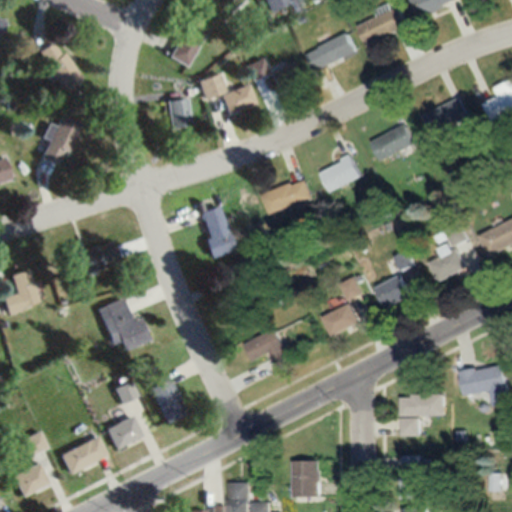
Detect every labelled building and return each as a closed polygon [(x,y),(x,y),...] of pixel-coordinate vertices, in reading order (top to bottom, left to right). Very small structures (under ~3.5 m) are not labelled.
[(204,0),(202,1),(215,20),(244,0),(204,0)] [(262,0),(266,11),(289,2),(292,11),(301,7),(298,0),(262,0)] [(463,0),(414,0),(422,17),(463,0)] [(370,45),(412,27),(403,6),(361,24),(370,45)] [(168,58),(186,67),(204,28),(186,19),(168,58)] [(309,52),(318,71),(360,52),(351,33),(309,52)] [(62,92),(80,79),(53,40),(35,52),(62,92)] [(244,64),(249,79),(266,73),(261,58),(244,64)] [(277,93),(306,78),(297,60),(268,74),(277,93)] [(195,81),(201,99),(218,93),(225,113),(253,104),(246,84),(223,92),(217,74),(195,81)] [(511,79),(496,88),(501,96),(485,104),(493,121),(511,111),(511,79)] [(425,114),(436,139),(473,122),(462,97),(425,114)] [(163,102),(168,130),(189,126),(184,98),(163,102)] [(40,137),(46,140),(39,158),(59,166),(77,122),(59,114),(54,126),(46,123),(40,137)] [(381,160),(418,145),(409,124),(372,140),(381,160)] [(333,192),(364,176),(353,155),(322,171),(333,192)] [(0,157),(0,181),(10,178),(3,156),(0,157)] [(315,199),(308,179),(266,193),(273,213),(315,199)] [(218,206),(196,213),(208,257),(231,251),(218,206)] [(511,220),(481,236),(492,257),(511,247),(511,220)] [(75,250),(80,272),(118,264),(113,242),(75,250)] [(444,259),(435,261),(437,278),(468,274),(465,250),(455,251),(454,245),(442,247),(444,259)] [(227,264),(237,285),(225,291),(232,307),(263,291),(246,255),(227,264)] [(1,297),(6,313),(38,303),(27,269),(7,275),(13,293),(1,297)] [(388,308),(413,297),(404,277),(379,288),(388,308)] [(348,300),(364,297),(361,280),(345,283),(348,300)] [(98,307),(115,353),(146,341),(138,318),(130,320),(121,298),(98,307)] [(325,317),(333,337),(362,325),(355,306),(325,317)] [(281,328),(248,344),(256,361),(273,353),(279,366),(295,359),(281,328)] [(465,394),(492,391),(493,405),(511,402),(506,364),(462,370),(465,394)] [(165,422),(184,412),(166,379),(147,389),(165,422)] [(446,394),(403,394),(403,435),(422,435),(421,415),(446,415),(446,394)] [(140,435),(130,414),(103,428),(113,449),(140,435)] [(21,437),(27,455),(44,448),(38,431),(21,437)] [(66,473),(105,455),(96,436),(57,453),(66,473)] [(403,498),(424,498),(424,455),(403,455),(403,498)] [(323,460),(296,460),(296,496),(323,496),(323,460)] [(10,477),(20,496),(46,482),(36,463),(10,477)] [(252,511),(252,482),(232,482),(232,511),(252,511)] [(272,511),(273,502),(255,502),(255,511),(272,511)]
